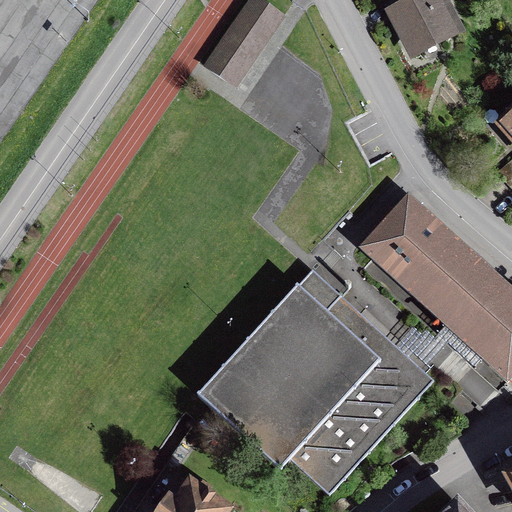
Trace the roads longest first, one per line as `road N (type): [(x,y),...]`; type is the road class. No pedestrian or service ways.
road 1 (residential): [(511,271),(457,225),(325,0)]
road 2 (residential): [(158,0),(0,230)]
road 3 (residential): [(394,511),(511,417)]
